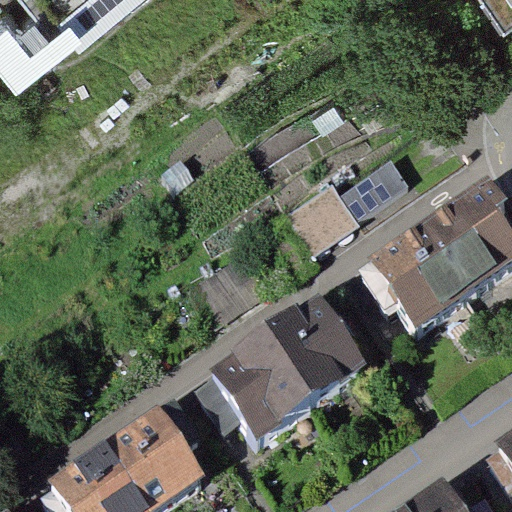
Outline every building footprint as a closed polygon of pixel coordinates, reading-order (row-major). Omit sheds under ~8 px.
[(33,0),(21,10),(59,58),(130,0),(33,0)] [(511,0),(490,0),(505,21),(511,15),(511,0)] [(393,162),(342,196),(352,212),(364,227),(413,192),(393,162)] [(208,338),(364,227),(342,196),(335,185),(179,296),(208,338)] [(370,276),(417,345),(511,279),(511,236),(484,197),(370,276)] [(218,380),(267,450),(372,377),(324,307),(218,380)] [(57,498),(66,511),(178,511),(210,490),(164,424),(57,498)] [(511,449),(500,458),(511,475),(511,449)] [(422,511),(455,511),(445,496),(422,511)]
